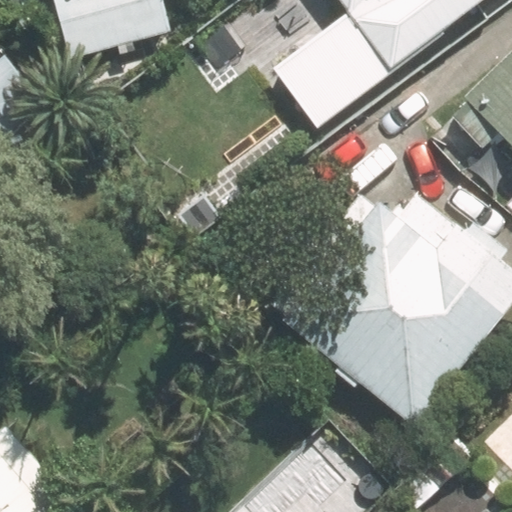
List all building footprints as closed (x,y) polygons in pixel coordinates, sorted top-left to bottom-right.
[(175,0),(62,0),(79,58),(183,29),(175,0)] [(296,0),(358,78),(383,59),(390,68),(435,33),(440,39),(489,0),(296,0)] [(0,61),(0,111),(21,138),(59,108),(13,50),(0,61)] [(511,137),(511,162),(505,169),(511,177),(511,60),(440,126),(473,161),(505,131),(511,137)] [(207,169),(173,194),(195,225),(230,200),(207,169)] [(424,423),(511,309),(511,237),(482,215),(476,223),(425,183),(407,206),(368,177),(270,304),(424,423)] [(511,415),(485,441),(511,470),(511,415)] [(0,511),(89,511),(12,422),(0,431),(0,511)] [(438,438),(397,482),(425,509),(466,465),(438,438)]
